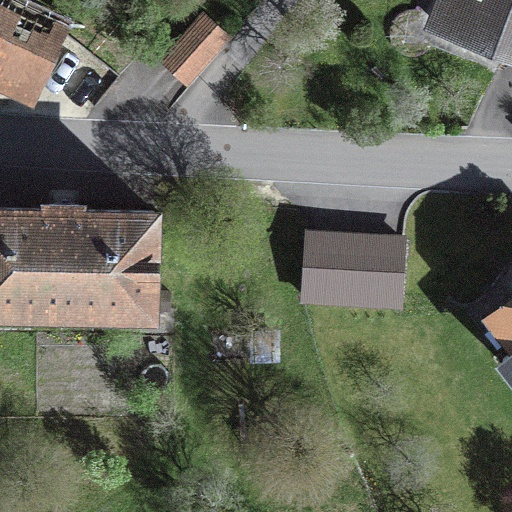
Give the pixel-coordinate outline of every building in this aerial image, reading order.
[(0,0),(0,60),(37,78),(60,28),(0,0)] [(511,0),(443,0),(435,22),(511,51),(511,0)] [(164,60),(186,80),(226,35),(204,15),(164,60)] [(0,305),(150,309),(154,210),(0,207),(0,305)] [(403,239),(307,233),(303,295),(399,301),(403,239)] [(511,302),(496,315),(511,335),(511,349),(502,358),(511,370),(511,302)]
